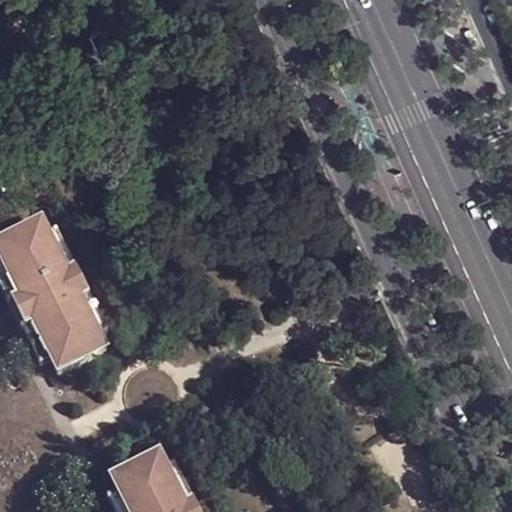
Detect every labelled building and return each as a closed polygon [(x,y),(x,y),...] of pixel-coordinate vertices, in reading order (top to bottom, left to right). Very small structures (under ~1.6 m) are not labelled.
[(69,275),(50,237),(42,222),(0,243),(0,259),(1,262),(20,300),(23,298),(26,303),(23,305),(21,311),(24,317),(30,318),(33,317),(35,322),(33,324),(52,363),(59,376),(108,353),(101,338),(81,299),(79,300),(77,295),(80,293),(82,287),(79,281),(73,280),(69,281),(67,276),(69,275)] [(59,233),(50,237),(69,275),(78,271),(59,233)] [(20,300),(1,262),(0,262),(0,287),(9,305),(20,300)] [(78,271),(69,275),(67,276),(69,281),(73,280),(79,281),(82,287),(80,293),(77,295),(79,300),(81,299),(90,295),(78,271)] [(90,295),(81,299),(101,338),(110,334),(90,295)] [(20,300),(9,305),(16,318),(21,329),(33,324),(35,322),(33,317),(30,318),(24,317),(21,311),(23,305),(26,303),(23,298),(20,300)] [(41,368),(52,363),(33,324),(21,329),(41,368)] [(186,507),(167,470),(160,456),(111,480),(119,494),(127,511),(186,511),(184,508),(186,507)] [(176,466),(167,470),(186,507),(194,503),(176,466)] [(127,511),(119,494),(107,499),(113,511),(127,511)] [(198,511),(194,503),(186,507),(184,508),(186,511),(198,511)]
